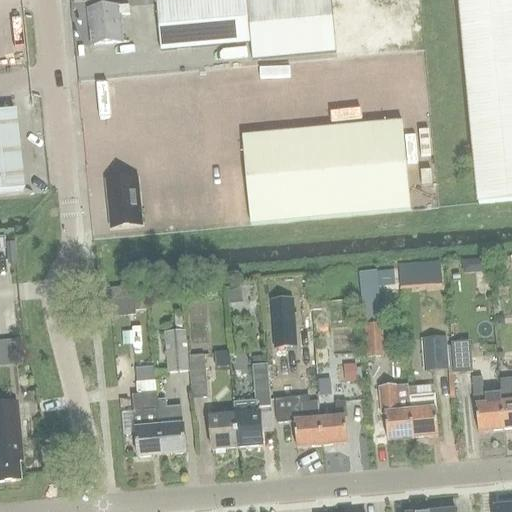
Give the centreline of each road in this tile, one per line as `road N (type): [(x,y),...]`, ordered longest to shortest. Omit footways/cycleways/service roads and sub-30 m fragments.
road 1 (unclassified): [(108,508),(51,305),(73,241),(47,0)]
road 2 (residential): [(108,508),(511,472)]
